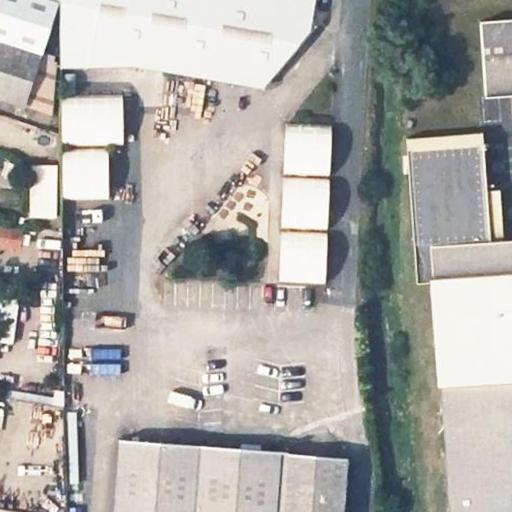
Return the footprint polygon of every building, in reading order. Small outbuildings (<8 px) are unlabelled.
[(42,0),(0,0),(0,38),(15,44),(38,51),(46,27),(54,4),(42,0)] [(58,0),(58,5),(59,65),(92,65),(101,65),(146,65),(264,86),(310,28),(314,0),(58,0)] [(511,95),(511,18),(480,20),(486,97),(511,95)] [(13,49),(0,44),(0,98),(23,105),(51,115),(51,61),(38,57),(13,49)] [(60,121),(61,198),(106,197),(105,142),(119,141),(119,87),(59,88),(60,121)] [(327,285),(329,213),(307,212),(307,193),(330,194),(332,120),(291,119),(287,282),(327,285)] [(427,174),(484,169),(480,133),(424,138),(427,174)] [(432,245),(490,240),(484,169),(427,174),(432,245)] [(329,213),(330,194),(307,193),(307,212),(329,213)] [(511,511),(511,238),(490,240),(432,245),(452,511),(511,511)] [(247,511),(251,449),(114,438),(108,511),(247,511)] [(342,511),(346,458),(283,453),(283,451),(251,449),(247,511),(342,511)]
